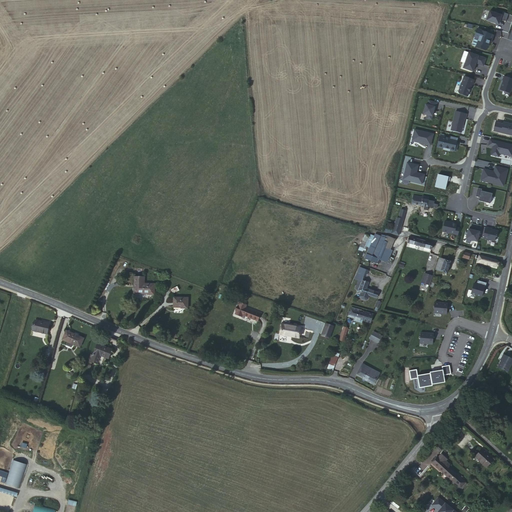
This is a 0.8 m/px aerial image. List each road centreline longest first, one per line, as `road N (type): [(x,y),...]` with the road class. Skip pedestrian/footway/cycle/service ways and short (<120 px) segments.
road 1 (tertiary): [(434,408),(397,405),(331,381),(256,377),(0,281)]
road 2 (unclassified): [(363,511),(429,432),(434,408)]
